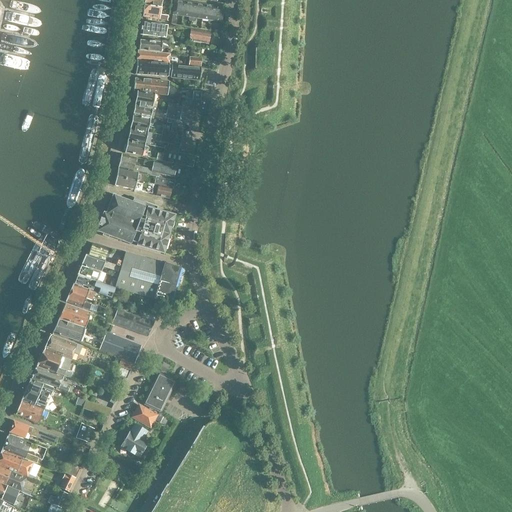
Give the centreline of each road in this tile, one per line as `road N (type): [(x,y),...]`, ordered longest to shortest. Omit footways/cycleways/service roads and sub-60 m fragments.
road 1 (residential): [(193,268),(190,207),(231,42),(232,0)]
road 2 (residential): [(87,234),(119,131),(140,0)]
road 3 (residential): [(0,433),(87,234)]
road 4 (residential): [(65,511),(150,343)]
road 5 (residential): [(144,511),(220,382)]
road 6 (unclassified): [(288,511),(237,376)]
